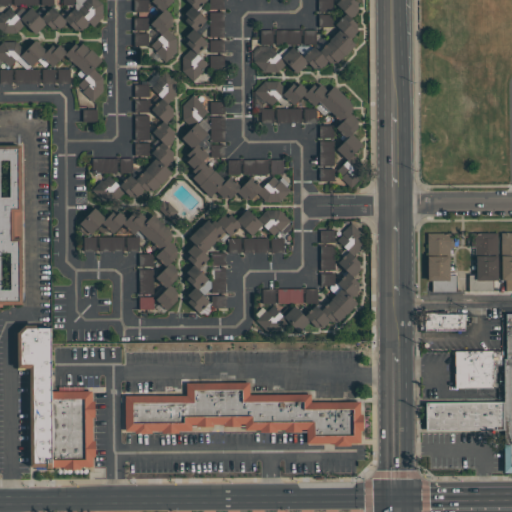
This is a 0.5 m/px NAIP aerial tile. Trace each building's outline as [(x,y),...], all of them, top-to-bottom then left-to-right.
[(107,8),(97,0),(76,0),(61,17),(79,32),(88,22),(91,25),(107,8)] [(148,12),(148,0),(133,0),(133,12),(148,12)] [(153,0),(153,8),(167,9),(172,0),(171,0),(153,0)] [(185,0),(191,6),(184,12),(183,18),(193,29),(187,34),(185,42),(191,49),(184,55),(180,68),(191,81),(208,65),(197,53),(208,43),(195,30),(206,20),(197,10),(207,0),(185,0)] [(222,0),(209,0),(210,64),(224,63),(222,0)] [(338,62),(355,44),(349,39),(356,32),(355,22),(347,14),(353,14),(360,6),(353,0),(339,0),(335,4),(345,14),(334,25),(339,29),(329,40),(316,41),(315,29),(303,31),(303,36),(295,28),(259,33),(261,44),(263,46),(253,47),(255,64),(265,73),(278,72),(286,64),(297,74),(308,62),(317,72),(326,63),(338,62)] [(332,0),(318,0),(319,12),(333,11),(332,0)] [(35,34),(46,23),(54,32),(66,21),(53,7),(41,18),(31,7),(19,18),(9,7),(0,15),(0,25),(11,37),(25,24),(35,34)] [(150,25),(161,34),(149,47),(166,62),(178,49),(173,45),(178,40),(167,29),(174,21),(162,11),(150,25)] [(148,18),(134,17),(133,31),(148,31),(148,18)] [(134,46),(148,45),(148,33),(134,33),(134,46)] [(63,55),(87,74),(76,87),(94,101),(103,90),(103,77),(94,70),(102,60),(83,44),(73,44),(67,52),(58,44),(56,47),(43,47),(34,40),(26,50),(16,42),(2,41),(0,43),(0,59),(10,68),(15,60),(27,69),(15,69),(14,83),(39,83),(39,69),(30,69),(37,60),(43,65),(55,65),(63,55)] [(0,69),(0,83),(12,83),(11,69),(0,69)] [(55,82),(54,69),(42,69),(42,82),(55,82)] [(57,81),(70,81),(69,69),(57,69),(57,81)] [(167,103),(181,88),(165,72),(161,77),(156,73),(150,80),(154,84),(151,88),(167,103)] [(321,103),(339,124),(335,127),(341,135),(351,135),(335,148),(346,161),(335,170),(348,186),(366,170),(352,154),(362,145),(352,133),(353,132),(353,108),(334,86),(327,92),(318,81),(307,91),(301,84),(292,84),(286,90),(278,81),(266,81),(254,91),(253,112),(261,112),(261,123),(273,123),(273,109),(261,109),(269,102),(321,103)] [(149,84),(134,84),(134,97),(148,97),(149,84)] [(210,197),(215,192),(226,202),(236,192),(247,203),(257,193),(265,201),(279,202),(290,191),(273,175),(261,188),(250,177),(241,187),(229,176),(224,181),(209,165),(209,157),(224,158),(224,145),(210,144),(211,137),(196,123),(212,106),(205,106),(193,94),(183,105),(182,118),(191,128),(181,138),(190,147),(188,175),(210,197)] [(134,112),(149,113),(149,100),(135,99),(134,112)] [(151,109),(164,124),(175,113),(161,99),(151,109)] [(224,142),(224,101),(210,102),(211,142),(224,142)] [(276,122),(301,121),(300,108),(276,109),(276,122)] [(304,122),(316,122),(316,108),(304,109),(304,122)] [(148,140),(149,115),(135,115),(134,140),(148,140)] [(153,190),(172,173),(166,167),(172,161),(171,151),(166,145),(173,138),(173,132),(163,121),(152,132),(162,142),(151,153),(156,158),(137,177),(128,177),(119,186),(108,175),(92,190),(100,199),(116,198),(124,191),(130,197),(137,197),(144,191),(153,190)] [(333,125),(319,125),(319,138),(333,138),(333,125)] [(334,165),(333,141),(319,141),(319,166),(334,165)] [(0,146),(0,304),(23,304),(23,146),(0,146)] [(117,158),(92,159),(92,173),(117,173),(117,158)] [(132,158),(119,159),(119,171),(132,171),(132,158)] [(268,175),(267,159),(243,160),(243,175),(268,175)] [(283,174),(283,159),(270,159),(270,174),(283,174)] [(237,174),(238,161),(228,160),(227,173),(237,174)] [(334,169),(319,168),(319,181),(333,181),(334,169)] [(180,215),(164,200),(157,207),(173,223),(180,215)] [(172,232),(152,214),(147,219),(139,211),(133,212),(126,218),(115,208),(106,218),(93,207),(80,222),(81,235),(91,235),(96,229),(102,234),(114,233),(122,224),(134,235),(137,230),(160,250),(155,256),(166,266),(155,278),(166,288),(155,300),(167,311),(176,300),(176,291),(170,285),(176,279),(175,269),(170,264),(174,259),(172,232)] [(204,252),(227,231),(229,234),(240,224),(251,236),(262,225),(247,209),(236,220),(228,212),(213,226),(207,220),(188,238),(194,244),(184,253),(194,264),(183,275),(197,289),(208,279),(198,268),(209,257),(204,252)] [(287,232),(287,211),(263,210),(263,231),(287,232)] [(336,240),(353,255),(368,239),(351,224),(336,240)] [(334,230),(320,230),(320,243),(334,242),(334,230)] [(498,280),(497,232),(473,233),(474,281),(498,280)] [(511,232),(500,233),(501,280),(506,280),(506,291),(511,291),(511,232)] [(451,275),(450,233),(427,233),(428,281),(431,281),(432,292),(457,292),(456,275),(451,275)] [(96,237),(83,236),(83,250),(95,250),(96,237)] [(99,251),(124,251),(123,236),(98,237),(99,251)] [(139,250),(138,236),(126,237),(126,250),(139,250)] [(241,252),(240,238),(228,238),(228,252),(241,252)] [(268,238),(244,238),(244,252),(267,252),(268,238)] [(271,252),(283,252),(283,238),(271,238),(271,252)] [(334,271),(334,246),(320,245),(320,270),(334,271)] [(152,253),(138,254),(139,294),(153,294),(152,253)] [(297,331),(301,330),(309,322),(316,328),(323,327),(327,322),(340,320),(357,303),(351,298),(357,292),(355,279),(349,273),(359,272),(357,260),(350,253),(346,254),(337,262),(348,272),(336,284),(330,285),(333,297),(323,306),(319,302),(316,288),(303,290),(306,304),(314,303),(316,304),(304,316),(294,305),(283,317),(297,331)] [(208,301),(194,288),(184,299),(197,311),(208,301)] [(262,290),(262,304),(276,303),(276,304),(302,303),(302,288),(262,290)] [(139,309),(153,309),(153,296),(139,297),(139,309)] [(224,308),(223,296),(211,296),(212,309),(224,308)] [(259,315),(261,317),(256,322),(268,333),(283,316),(269,303),(259,315)] [(424,313),(424,330),(468,330),(468,313),(424,313)] [(503,401),(427,402),(427,430),(504,429),(504,474),(511,474),(511,313),(502,314),(502,351),(455,352),(456,390),(503,389),(503,401)] [(26,326),(18,334),(18,370),(31,369),(32,470),(53,470),(53,391),(52,343),(52,325),(26,326)] [(126,397),(126,433),(192,433),(192,426),(249,425),(249,431),(308,431),(308,445),(364,444),(363,402),(313,403),(313,393),(252,394),(252,382),(186,383),(186,396),(126,397)] [(53,470),(93,470),(93,391),(53,391),(53,470)]
